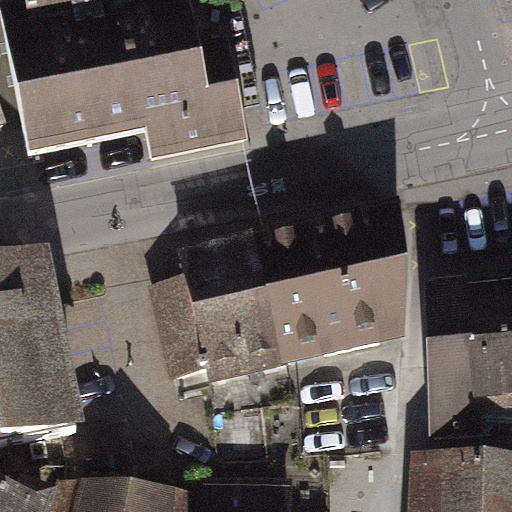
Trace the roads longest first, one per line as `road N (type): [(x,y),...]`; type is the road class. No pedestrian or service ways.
road 1 (tertiary): [(511,129),(0,232)]
road 2 (unknown): [(338,166),(293,0)]
road 3 (residential): [(511,129),(469,0)]
